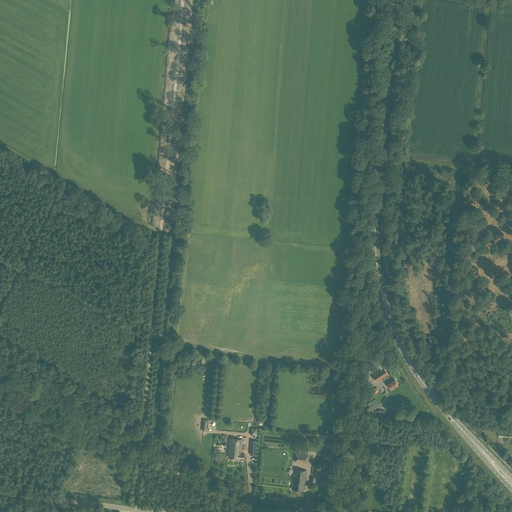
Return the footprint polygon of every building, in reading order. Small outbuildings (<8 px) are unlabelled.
[(376,381),(388,374),(384,368),(372,375),(376,381)] [(387,383),(386,384),(388,386),(389,385),(391,389),(398,384),(397,383),(397,382),(397,381),(396,381),(393,378),(386,382),(387,383)] [(240,455),(241,440),(229,439),(228,457),(239,458),(244,458),(244,454),(240,455)] [(329,460),(331,452),(323,451),(322,458),(329,460)] [(306,462),(308,455),(295,454),(294,461),(306,462)] [(304,490),(306,471),(294,470),(292,488),(304,490)]
